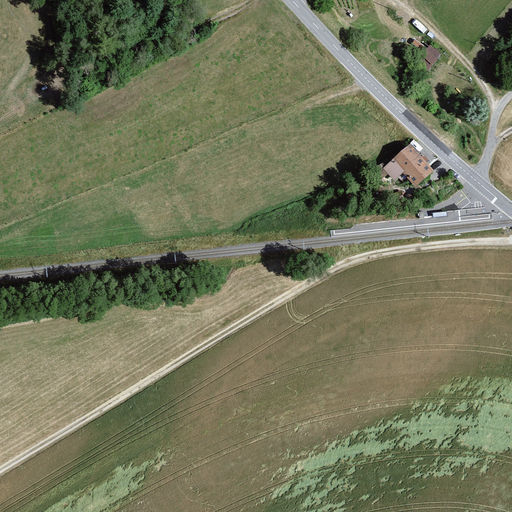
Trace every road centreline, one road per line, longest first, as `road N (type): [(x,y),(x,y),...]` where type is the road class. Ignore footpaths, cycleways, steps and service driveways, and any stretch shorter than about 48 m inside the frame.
road 1 (track): [(0,470),(348,261),(511,239)]
road 2 (tertiary): [(511,210),(291,0)]
road 3 (track): [(495,114),(457,49),(387,0)]
